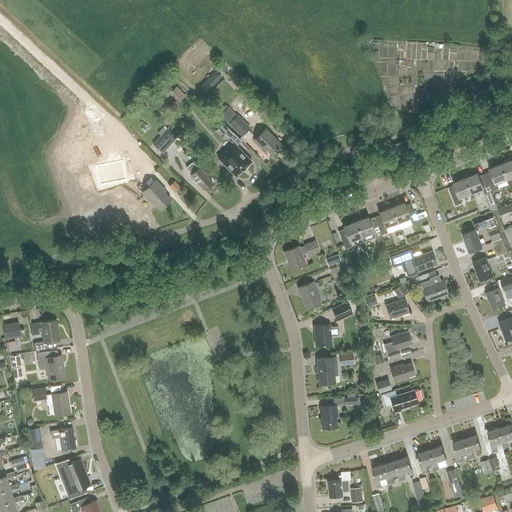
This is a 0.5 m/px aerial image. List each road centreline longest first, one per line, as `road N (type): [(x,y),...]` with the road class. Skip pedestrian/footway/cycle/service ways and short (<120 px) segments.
road 1 (residential): [(121,511),(95,447),(73,314),(48,300),(0,309)]
road 2 (track): [(237,211),(140,246),(0,266)]
road 3 (residential): [(305,463),(289,317),(265,244)]
road 4 (unclassified): [(135,144),(0,18)]
road 5 (residential): [(281,229),(419,174)]
road 6 (residential): [(468,302),(430,316),(428,324),(440,423)]
road 7 (residential): [(305,463),(440,423)]
road 8 (track): [(237,211),(346,150),(358,152)]
road 9 (residential): [(468,302),(419,174)]
